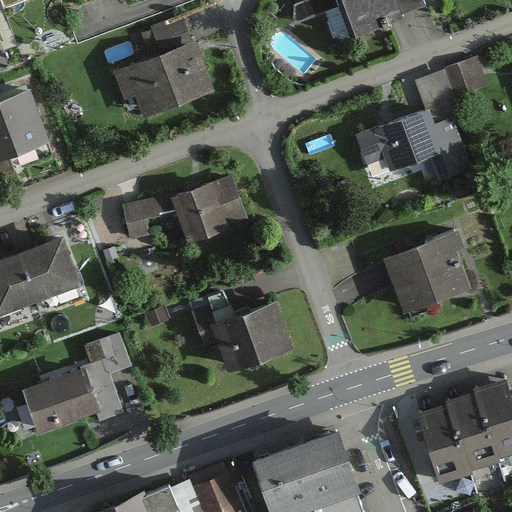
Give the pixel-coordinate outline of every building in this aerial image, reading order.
[(298,0),(296,1),(301,17),(329,7),(339,34),(353,29),(342,0),(298,0)] [(344,0),(359,37),(432,8),(428,0),(344,0)] [(187,14),(146,29),(157,58),(125,70),(143,119),(216,92),(187,14)] [(478,61),(453,71),(464,98),(489,88),(478,61)] [(0,183),(22,175),(13,151),(48,138),(30,92),(0,103),(0,183)] [(433,128),(428,115),(362,139),(372,166),(402,155),(406,168),(444,154),(455,183),(481,173),(461,118),(433,128)] [(230,173),(172,195),(128,203),(134,240),(155,237),(153,220),(180,217),(189,240),(247,218),(230,173)] [(462,230),(389,256),(407,307),(470,286),(457,249),(467,245),(462,230)] [(76,275),(60,232),(20,247),(36,290),(76,275)] [(0,303),(36,290),(20,247),(0,254),(0,303)] [(229,290),(191,303),(202,336),(215,331),(228,367),(291,345),(276,302),(238,316),(229,290)] [(99,363),(25,390),(40,429),(123,398),(114,372),(136,364),(123,330),(91,342),(99,363)] [(476,384),(477,388),(485,419),(489,418),(497,448),(511,443),(511,401),(505,377),(476,384)] [(485,419),(477,388),(447,396),(448,401),(456,429),(462,428),(470,460),(498,452),(497,448),(489,418),(485,419)] [(471,465),(470,460),(462,428),(456,429),(448,401),(423,408),(440,473),(471,465)] [(369,511),(341,432),(259,461),(277,511),(369,511)] [(241,511),(227,476),(199,488),(209,511),(241,511)] [(156,511),(147,489),(94,511),(156,511)]
